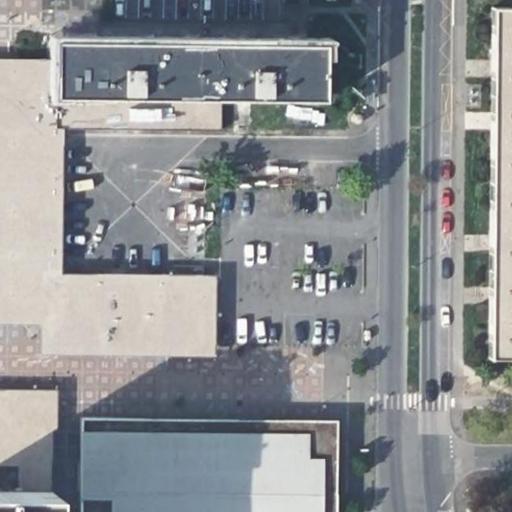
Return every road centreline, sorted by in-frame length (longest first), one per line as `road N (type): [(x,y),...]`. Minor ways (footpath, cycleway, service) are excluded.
road 1 (residential): [(394,0),(385,459)]
road 2 (residential): [(428,458),(438,0)]
road 3 (unknown): [(392,207),(262,199),(254,213),(262,333),(389,339)]
road 4 (unknown): [(73,0),(72,17),(89,29),(326,34),(329,0)]
